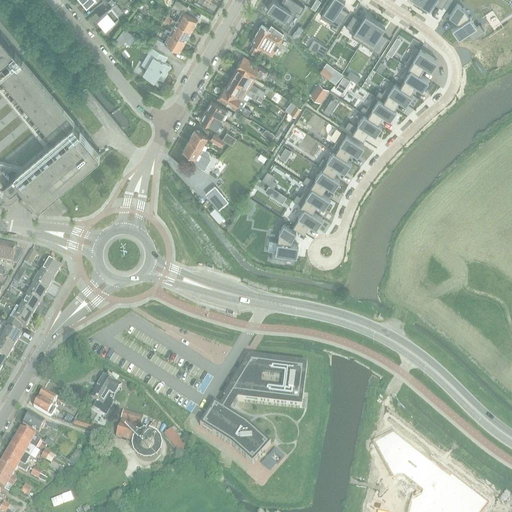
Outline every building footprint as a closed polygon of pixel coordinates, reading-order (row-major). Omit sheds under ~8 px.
[(106,0),(83,0),(91,8),(92,7),(96,11),(108,1),(106,0)] [(112,0),(109,0),(108,1),(96,11),(102,18),(100,20),(106,26),(123,12),(112,0)] [(181,13),(176,21),(192,30),(197,20),(185,13),(188,7),(176,0),(176,1),(173,0),(167,0),(166,2),(177,8),(176,10),(181,13)] [(274,0),(272,0),(267,9),(289,23),(297,11),(300,14),(304,7),(293,0),(282,0),(280,3),(274,0)] [(344,0),(330,0),(321,16),(333,24),(330,27),(337,31),(349,12),(341,7),(345,0),(344,0)] [(421,0),(420,3),(429,10),(434,3),(442,8),(447,0),(421,0)] [(457,4),(449,16),(457,21),(459,24),(452,28),(459,38),(468,32),(473,39),(484,31),(479,24),(476,26),(465,9),(457,4)] [(353,15),(346,26),(354,32),(351,36),(361,42),(375,20),(366,14),(361,21),(353,15)] [(165,28),(165,29),(186,41),(192,30),(176,21),(167,16),(164,20),(169,23),(170,21),(175,23),(170,31),(165,28)] [(375,20),(361,42),(379,54),(389,38),(381,33),(385,26),(375,20)] [(271,30),(271,29),(261,24),(251,42),(254,44),(249,51),(256,55),(260,47),(261,47),(272,54),(282,36),(271,30)] [(124,27),(115,39),(122,44),(125,39),(130,43),(136,36),(124,27)] [(186,41),(165,29),(164,31),(169,34),(164,41),(160,39),(156,44),(171,53),(174,48),(180,51),(186,41)] [(64,190),(60,185),(100,151),(95,145),(0,31),(0,182),(4,179),(8,184),(11,187),(11,186),(11,187),(19,180),(28,191),(19,199),(18,199),(24,203),(31,209),(37,202),(38,203),(52,191),(54,194),(57,196),(64,190)] [(397,37),(386,52),(392,56),(402,41),(397,37)] [(144,73),(154,79),(156,76),(163,80),(171,66),(162,61),(165,55),(152,47),(142,64),(147,67),(144,73)] [(416,47),(404,65),(406,66),(419,74),(424,67),(431,71),(438,61),(416,47)] [(237,66),(236,68),(238,69),(255,78),(256,77),(254,76),(256,72),(263,76),(267,70),(243,55),(236,66),(237,66)] [(324,66),(320,72),(328,78),(332,72),(324,66)] [(399,86),(410,93),(411,93),(415,86),(422,90),(429,80),(419,74),(406,66),(400,75),(404,78),(399,86)] [(236,68),(230,77),(255,93),(264,98),(264,97),(262,96),(265,91),(252,83),(255,78),(238,69),(236,68)] [(351,68),(347,74),(358,82),(362,76),(351,68)] [(270,71),(268,75),(279,82),(281,79),(274,74),(270,71)] [(344,76),(336,88),(343,92),(350,80),(344,76)] [(224,86),(224,87),(247,101),(247,100),(243,98),(246,92),(261,102),(264,98),(255,93),(230,77),(225,86),(224,86)] [(375,96),(394,108),(399,100),(406,105),(412,94),(411,93),(410,93),(399,86),(390,80),(382,92),(379,90),(375,96)] [(320,84),(311,96),(320,102),(328,90),(320,84)] [(247,101),(224,87),(218,96),(248,115),(251,110),(244,105),(247,101)] [(363,105),(359,111),(364,114),(378,123),(378,122),(383,115),(390,119),(396,109),(394,108),(375,96),(374,95),(366,107),(363,105)] [(337,100),(331,97),(323,110),(329,114),(337,100)] [(212,99),(206,110),(222,119),(226,113),(229,115),(232,111),(212,99)] [(295,107),(290,113),(295,117),(301,108),(296,105),(295,107)] [(222,119),(206,110),(200,119),(220,130),(223,126),(219,124),(222,119)] [(349,120),(345,127),(363,139),(369,131),(375,135),(382,125),(378,122),(378,123),(364,114),(356,125),(349,120)] [(195,128),(188,140),(202,149),(205,143),(204,143),(208,135),(195,128)] [(271,141),(275,134),(265,129),(262,134),(271,141)] [(342,131),(330,149),(333,151),(333,150),(346,158),(351,151),(358,155),(364,145),(342,131)] [(214,133),(213,135),(224,142),(225,140),(232,145),(237,138),(227,132),(222,138),(214,133)] [(224,142),(213,135),(210,139),(222,146),(224,142)] [(202,149),(188,140),(182,150),(195,158),(199,152),(200,152),(202,149)] [(323,157),(317,166),(321,168),(322,168),(332,175),(333,175),(338,167),(345,172),(351,162),(346,158),(333,150),(333,151),(327,159),(323,157)] [(220,160),(214,155),(205,167),(211,172),(220,160)] [(307,175),(302,181),(307,184),(308,184),(321,193),(321,192),(322,192),(326,185),(333,189),(340,179),(333,175),(332,175),(322,168),(321,168),(314,180),(307,175)] [(228,200),(215,184),(205,192),(219,208),(228,200)] [(297,194),(293,200),(304,207),(312,211),(317,204),(323,208),(330,198),(322,192),(321,192),(321,193),(308,184),(307,184),(300,196),(297,194)] [(270,196),(263,191),(258,200),(264,204),(270,196)] [(224,217),(215,207),(210,211),(219,221),(224,217)] [(304,207),(293,225),(304,232),(309,224),(316,228),(323,218),(312,211),(304,207)] [(273,252),(271,260),(284,262),(285,254),(297,256),(299,245),(291,243),(291,240),(296,232),(284,224),(279,232),(276,252),(273,252)] [(4,245),(1,261),(13,263),(16,248),(4,245)] [(29,265),(36,253),(31,250),(24,262),(29,265)] [(48,260),(41,272),(53,280),(60,268),(48,260)] [(21,268),(18,274),(22,277),(26,271),(21,268)] [(41,272),(34,284),(47,291),(53,280),(41,272)] [(22,277),(18,274),(14,281),(19,283),(22,277)] [(34,284),(27,296),(40,303),(47,291),(34,284)] [(7,292),(4,298),(8,301),(12,295),(7,292)] [(27,296),(20,308),(33,315),(40,303),(27,296)] [(8,301),(4,298),(0,304),(5,307),(8,301)] [(9,318),(6,322),(19,329),(21,325),(26,327),(33,315),(20,308),(17,306),(10,318),(9,318)] [(8,329),(1,341),(14,348),(21,336),(16,333),(19,329),(6,322),(4,326),(8,329)] [(1,341),(0,342),(0,355),(7,360),(14,348),(1,341)] [(214,403),(200,426),(231,446),(252,465),(270,445),(247,424),(246,423),(230,413),(237,401),(302,409),(307,365),(270,361),(249,358),(249,359),(243,369),(224,399),(225,399),(221,407),(214,403)] [(122,385),(117,382),(103,374),(97,384),(99,385),(91,398),(96,401),(93,407),(106,415),(114,402),(108,398),(112,390),(117,393),(122,385)] [(43,390),(39,399),(54,407),(56,404),(54,403),(57,400),(58,401),(58,402),(64,405),(66,403),(43,390)] [(54,407),(39,399),(34,407),(47,415),(51,417),(56,409),(54,408),(54,407)] [(132,442),(140,415),(124,410),(116,437),(132,442)] [(57,430),(58,427),(46,422),(30,413),(23,426),(43,437),(46,432),(41,429),(45,424),(47,425),(47,426),(57,430)] [(104,430),(75,421),(73,425),(103,435),(104,430)] [(21,428),(16,437),(35,448),(40,439),(21,428)] [(171,428),(164,434),(178,450),(185,443),(171,428)] [(393,434),(375,444),(393,479),(396,477),(411,505),(409,511),(481,511),(487,505),(447,473),(446,475),(398,438),(393,434)] [(16,437),(11,446),(25,454),(30,457),(33,452),(35,448),(16,437)] [(45,444),(51,448),(55,443),(49,438),(45,444)] [(141,441),(140,443),(139,445),(139,447),(139,449),(139,451),(140,453),(141,454),(143,455),(145,456),(146,457),(148,457),(149,457),(151,456),(152,456),(154,455),(155,453),(156,452),(157,450),(157,449),(157,447),(157,445),(156,443),(155,442),(154,441),(152,440),(151,439),(149,439),(148,438),(146,439),(145,439),(143,440),(142,440),(141,441)] [(11,446),(6,454),(25,465),(30,457),(25,454),(11,446)] [(45,450),(43,453),(53,459),(55,456),(45,450)] [(83,456),(78,451),(68,460),(74,465),(83,456)] [(272,452),(268,457),(277,465),(281,460),(272,452)] [(53,459),(43,453),(41,457),(51,463),(53,459)] [(6,454),(1,463),(15,471),(17,466),(22,469),(25,465),(6,454)] [(1,463),(0,463),(0,473),(15,483),(17,479),(12,476),(15,471),(1,463)] [(40,474),(33,470),(31,474),(38,478),(40,474)] [(15,483),(0,473),(0,486),(4,489),(8,483),(13,486),(15,483)] [(190,486),(164,500),(170,511),(205,511),(200,502),(199,502),(190,486)] [(1,506),(8,509),(12,511),(14,509),(10,506),(10,505),(4,502),(1,506)]
